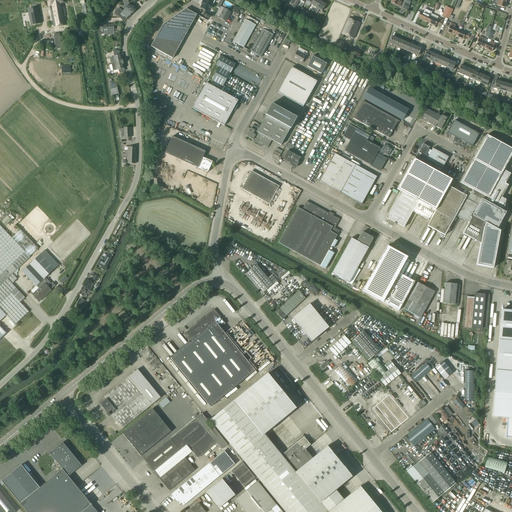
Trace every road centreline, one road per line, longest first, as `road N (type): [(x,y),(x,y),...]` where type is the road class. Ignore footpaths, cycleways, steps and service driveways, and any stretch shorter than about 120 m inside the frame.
road 1 (residential): [(116,218),(139,156),(125,34),(154,0)]
road 2 (unclassified): [(0,385),(56,325),(116,218)]
road 3 (tertiary): [(218,282),(194,287),(60,395)]
road 4 (track): [(138,107),(77,106),(41,92),(23,68),(41,34)]
road 5 (unclassified): [(511,287),(467,275),(367,220)]
road 6 (unclassified): [(367,220),(418,132),(468,156)]
road 7 (unclassified): [(367,220),(230,151)]
road 8 (unclassified): [(156,511),(60,395)]
road 9 (residential): [(372,10),(496,65)]
road 10 (unclassified): [(218,282),(212,247),(230,151)]
road 11 (tertiary): [(371,456),(294,362)]
